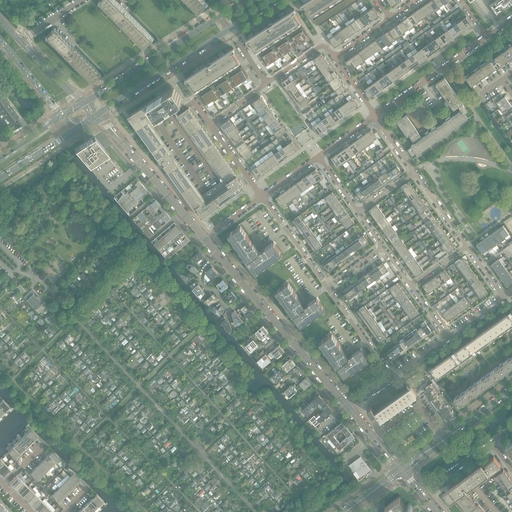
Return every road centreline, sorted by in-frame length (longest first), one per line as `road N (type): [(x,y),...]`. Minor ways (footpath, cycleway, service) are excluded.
road 1 (secondary): [(218,16),(82,102)]
road 2 (secondary): [(97,116),(228,30)]
road 3 (residential): [(374,116),(487,36)]
